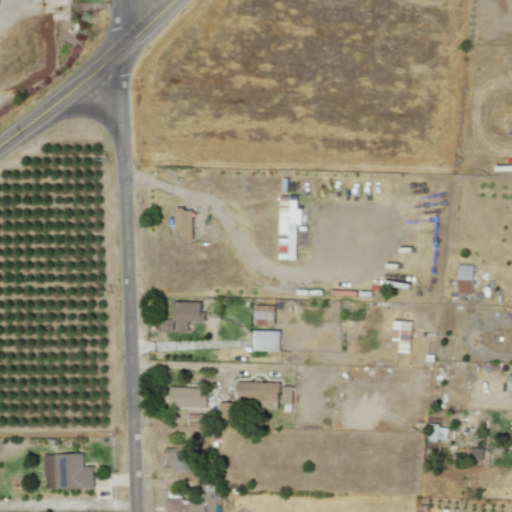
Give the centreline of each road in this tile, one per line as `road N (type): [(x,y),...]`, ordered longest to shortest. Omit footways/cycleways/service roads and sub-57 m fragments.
road 1 (residential): [(124,49),(139,511)]
road 2 (tertiary): [(124,49),(0,146)]
